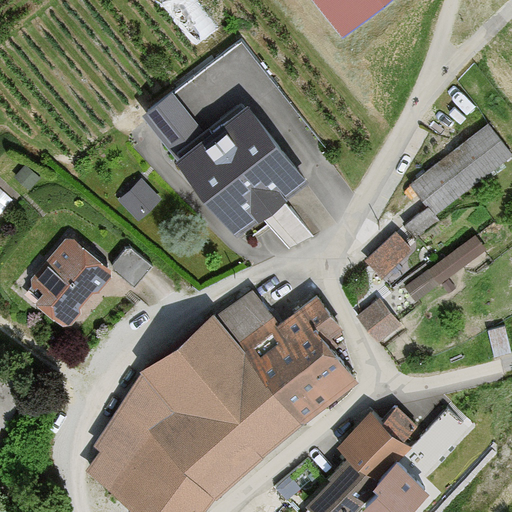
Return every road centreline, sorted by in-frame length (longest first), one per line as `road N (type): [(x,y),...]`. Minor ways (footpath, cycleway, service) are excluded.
road 1 (unknown): [(327,240),(206,293),(128,349),(100,388),(83,432),(80,471),(91,511)]
road 2 (residential): [(381,387),(333,282),(327,240),(438,75)]
road 3 (unclassified): [(232,511),(381,387)]
